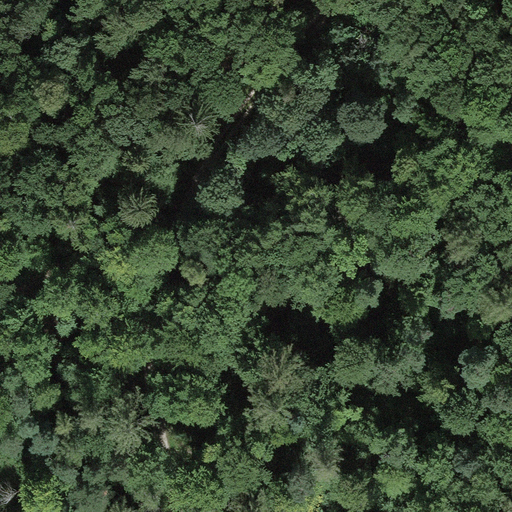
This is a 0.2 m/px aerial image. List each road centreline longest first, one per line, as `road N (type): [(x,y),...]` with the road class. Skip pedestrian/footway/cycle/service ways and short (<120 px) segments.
road 1 (track): [(174,511),(148,336),(178,214),(229,126),(339,0)]
road 2 (track): [(0,297),(178,214),(221,223),(275,215),(372,166),(511,124)]
